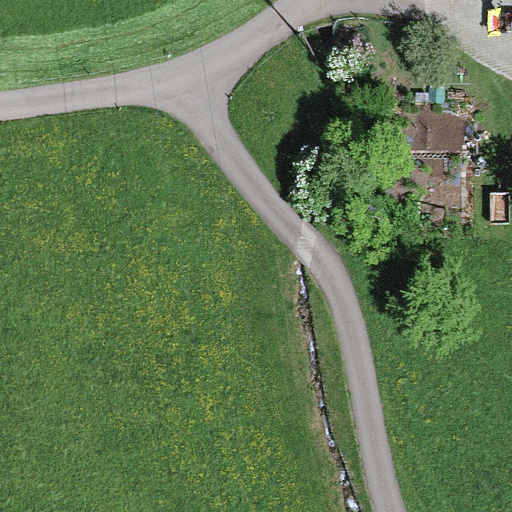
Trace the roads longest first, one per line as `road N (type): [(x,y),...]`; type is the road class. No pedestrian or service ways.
road 1 (track): [(190,75),(232,161),(330,275),(354,328),(393,511)]
road 2 (unclassified): [(290,0),(190,75),(0,104)]
